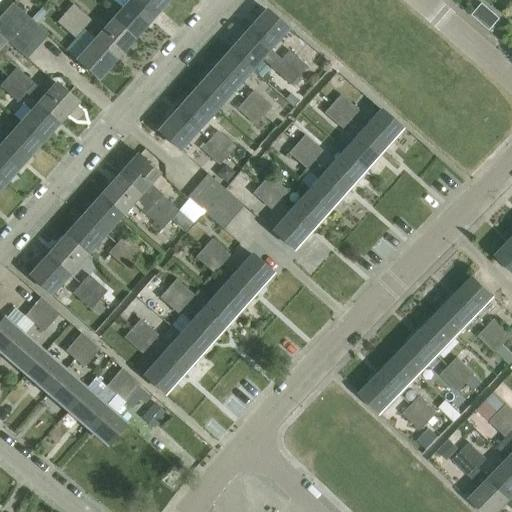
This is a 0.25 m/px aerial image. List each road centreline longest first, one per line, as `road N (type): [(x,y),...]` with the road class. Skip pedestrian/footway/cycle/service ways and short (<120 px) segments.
road 1 (residential): [(246,440),(511,163)]
road 2 (residential): [(0,249),(223,0)]
